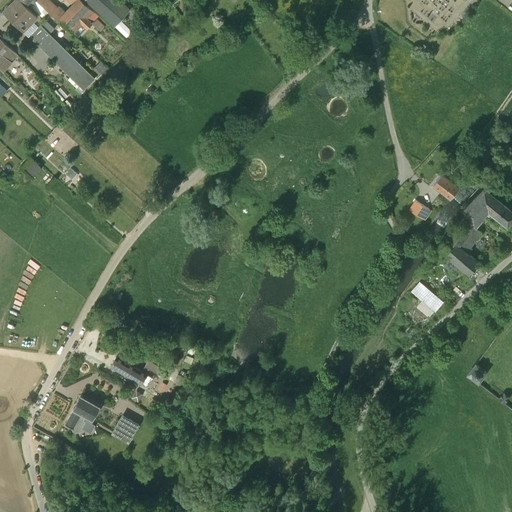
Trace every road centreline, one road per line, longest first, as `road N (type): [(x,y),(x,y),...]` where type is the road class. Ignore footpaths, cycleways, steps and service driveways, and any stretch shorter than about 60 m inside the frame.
road 1 (unclassified): [(44,511),(28,423),(101,282),(137,232),(337,40),(367,0)]
road 2 (track): [(318,511),(314,400),(339,338),(400,246),(385,208),(392,193)]
road 3 (unclassified): [(375,511),(359,447),(366,400),(511,257)]
